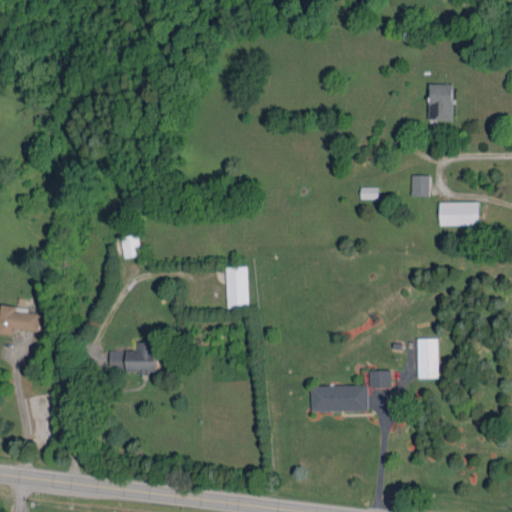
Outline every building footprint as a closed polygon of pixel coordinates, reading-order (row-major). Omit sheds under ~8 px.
[(453,120),(454,84),(430,83),(429,119),(453,120)] [(429,174),(412,174),(412,195),(429,195),(429,174)] [(378,187),(361,187),(361,198),(378,198),(378,187)] [(440,225),(479,224),(479,201),(440,202),(440,225)] [(141,255),(139,234),(121,236),(123,257),(141,255)] [(227,307),(249,307),(248,265),(226,266),(227,307)] [(40,310),(0,306),(0,307),(0,332),(14,334),(15,328),(38,330),(40,310)] [(439,377),(438,337),(418,338),(419,377),(439,377)] [(139,350),(110,350),(109,371),(156,371),(157,342),(139,341),(139,350)] [(391,369),(371,370),(371,387),(392,386),(391,369)] [(368,384),(312,385),(312,411),(368,410),(368,384)]
